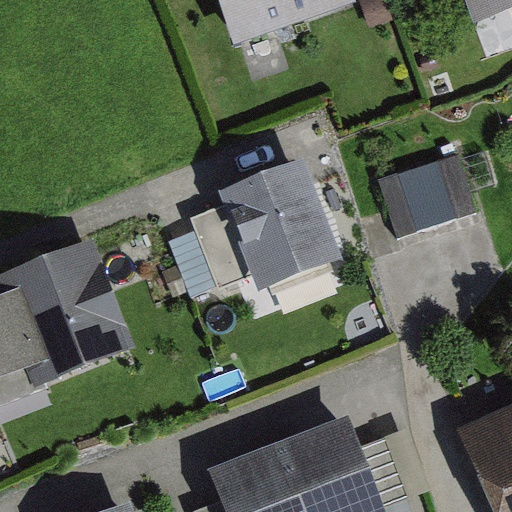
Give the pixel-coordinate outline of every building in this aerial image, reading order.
[(214,0),(235,58),(357,16),(351,0),(214,0)] [(511,0),(487,0),(498,33),(511,28),(511,0)] [(466,168),(392,191),(410,246),(484,223),(466,168)] [(251,216),(210,229),(233,295),(274,281),(281,301),(367,271),(332,170),(245,200),(251,216)] [(13,305),(0,310),(0,392),(56,373),(62,389),(151,357),(114,254),(8,292),(13,305)] [(511,419),(484,431),(511,498),(511,419)] [(350,428),(279,455),(301,511),(382,511),(374,489),(350,428)] [(219,511),(301,511),(279,455),(208,482),(219,511)]
